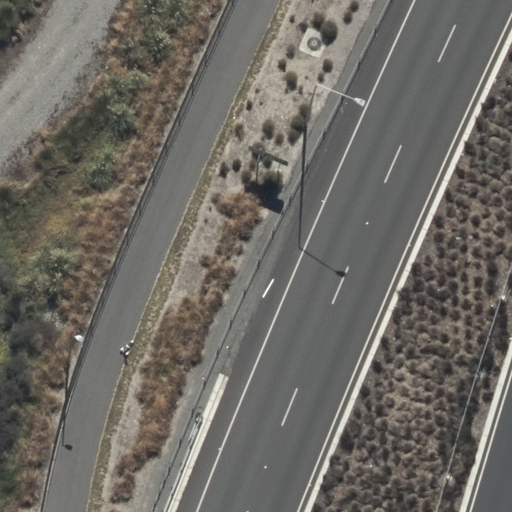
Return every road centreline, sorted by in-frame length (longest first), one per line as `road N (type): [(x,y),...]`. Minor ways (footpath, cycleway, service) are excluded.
road 1 (trunk): [(248,511),(467,0)]
road 2 (track): [(0,130),(91,0)]
